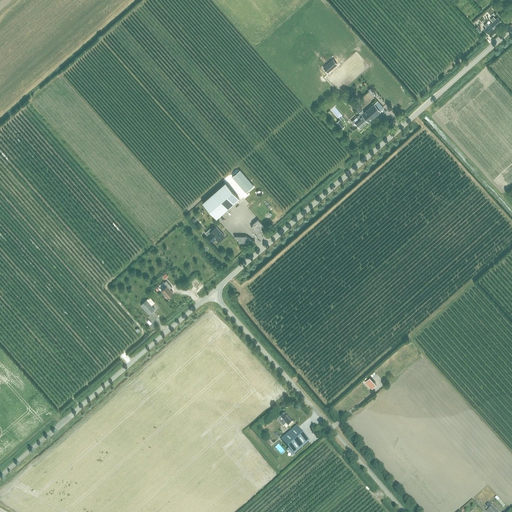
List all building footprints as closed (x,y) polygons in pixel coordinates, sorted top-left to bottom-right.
[(484,25),(486,27),(484,29),(488,34),(501,22),(498,17),(495,19),(493,17),(490,19),(493,22),(489,25),(487,22),(484,25)] [(337,64),(333,59),(323,68),(327,72),(334,66),(334,67),(337,64)] [(377,102),(364,113),(362,111),(362,110),(357,105),(354,108),(359,113),(361,114),(353,120),(355,122),(360,128),(368,121),(369,122),(384,109),(377,102)] [(232,176),(246,192),(253,186),(240,170),(232,176)] [(239,198),(225,183),(203,203),(216,218),(239,198)] [(252,215),(247,220),(255,229),(261,225),(252,215)] [(207,235),(208,236),(213,242),(216,239),(218,242),(224,236),(216,226),(207,235)] [(161,291),(168,298),(173,293),(170,289),(172,287),(166,281),(164,283),(167,286),(161,291)] [(146,300),(144,298),(140,302),(142,304),(141,305),(149,314),(155,309),(146,300)] [(365,381),(372,389),(376,385),(370,377),(365,381)] [(293,423),(288,417),(289,417),(286,413),(280,418),(277,421),(283,427),(286,425),(288,427),(293,423)] [(281,440),(294,455),(309,442),(296,427),(296,428),(281,440)]
